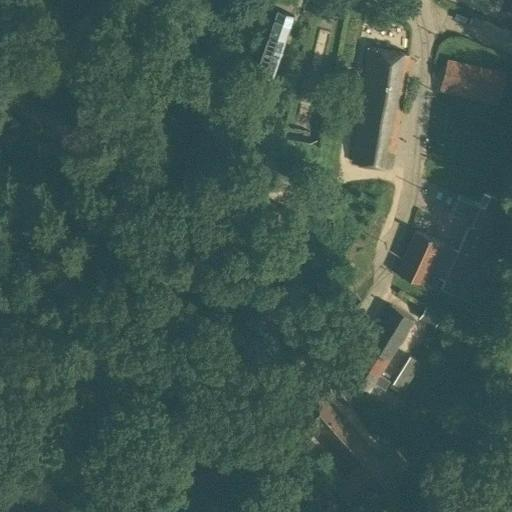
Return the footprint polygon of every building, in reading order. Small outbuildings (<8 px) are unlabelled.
[(272,22),(268,34),(285,40),(289,28),(293,15),(276,10),(272,22)] [(253,77),(270,83),(285,40),(268,34),(253,77)] [(384,168),(391,169),(394,153),(393,153),(409,54),(404,53),(404,51),(376,47),(375,48),(366,47),(353,143),(352,143),(350,162),(357,163),(357,165),(384,169),(384,168)] [(505,71),(447,58),(440,90),(498,103),(505,71)] [(87,139),(37,142),(38,157),(87,153),(87,139)] [(458,250),(414,230),(395,272),(434,290),(439,279),(444,281),(440,290),(485,310),(511,248),(511,205),(483,193),(478,204),(457,195),(448,217),(468,226),(458,250)] [(345,376),(355,382),(369,391),(374,383),(384,389),(389,380),(380,374),(414,318),(389,303),(345,376)] [(425,305),(419,317),(434,325),(440,313),(425,305)] [(42,353),(32,367),(43,376),(54,362),(42,353)] [(293,361),(302,370),(310,363),(301,354),(293,361)] [(408,354),(391,382),(403,390),(420,362),(408,354)] [(337,379),(280,429),(307,461),(309,459),(332,485),(348,505),(370,485),(377,494),(393,479),(394,480),(409,463),(392,446),(379,458),(329,401),(335,396),(345,407),(355,398),(337,379)] [(409,394),(404,403),(416,410),(421,401),(409,394)] [(155,425),(163,452),(163,453),(221,436),(213,408),(155,425)] [(252,449),(243,452),(246,459),(255,456),(252,449)] [(202,511),(237,501),(226,465),(194,475),(192,471),(176,477),(177,480),(144,491),(150,511),(202,511)] [(90,511),(89,505),(73,507),(70,487),(0,497),(0,511),(90,511)]
